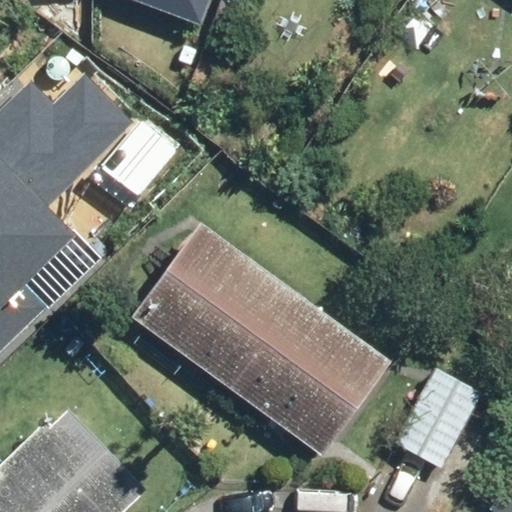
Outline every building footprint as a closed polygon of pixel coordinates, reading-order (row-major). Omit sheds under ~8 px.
[(152,0),(198,19),(205,0),(152,0)] [(0,348),(36,313),(17,293),(84,227),(52,195),(133,115),(86,68),(51,101),(27,77),(0,103),(0,348)] [(178,219),(113,319),(313,449),(378,349),(178,219)] [(475,393),(432,371),(390,452),(433,474),(475,393)] [(54,409),(0,458),(0,511),(107,511),(130,492),(54,409)] [(511,511),(511,481),(493,511),(511,511)]
